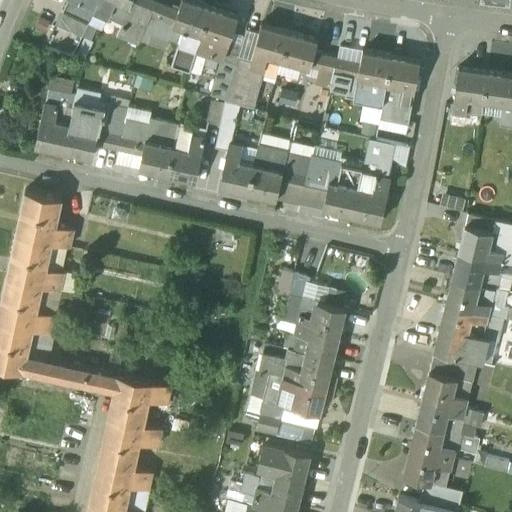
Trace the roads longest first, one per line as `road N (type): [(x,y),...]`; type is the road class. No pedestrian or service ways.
road 1 (residential): [(0,156),(301,226),(411,243)]
road 2 (residential): [(411,243),(345,511)]
road 3 (residential): [(459,18),(411,243)]
